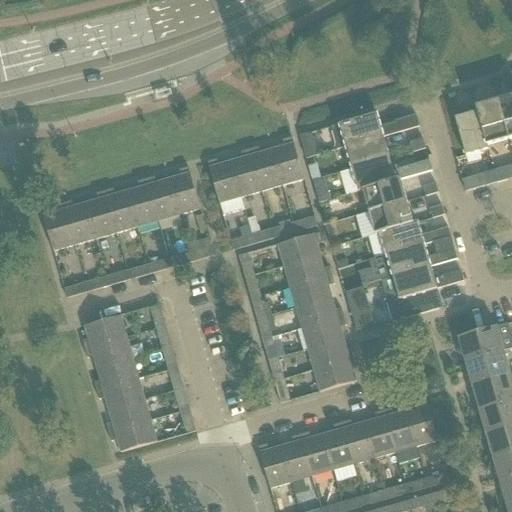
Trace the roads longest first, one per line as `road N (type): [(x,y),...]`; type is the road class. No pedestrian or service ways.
road 1 (secondary): [(0,108),(148,71),(306,0)]
road 2 (residential): [(217,441),(171,289),(68,316)]
road 3 (secondary): [(227,0),(0,66)]
road 4 (residential): [(30,511),(182,466),(215,465)]
road 5 (residential): [(217,441),(361,398)]
road 6 (residential): [(511,300),(485,307),(460,212)]
road 7 (residential): [(460,212),(425,97)]
